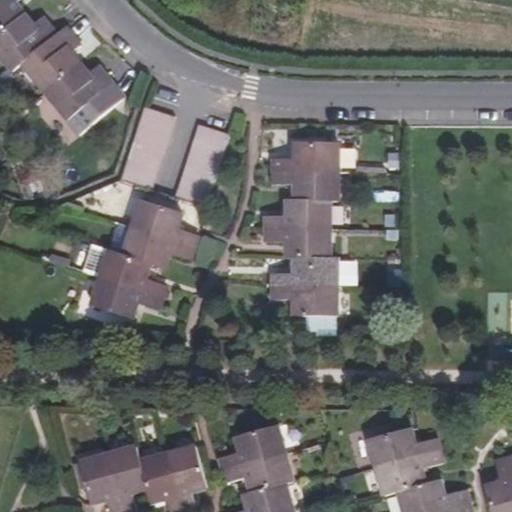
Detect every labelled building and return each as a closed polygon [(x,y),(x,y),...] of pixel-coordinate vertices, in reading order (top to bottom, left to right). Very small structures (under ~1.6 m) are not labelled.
[(0,0),(0,38),(26,18),(16,7),(24,0),(0,0)] [(26,18),(0,38),(0,55),(16,76),(25,66),(60,38),(44,20),(34,29),(26,18)] [(60,38),(25,66),(48,94),(84,67),(73,55),(83,48),(68,30),(60,38)] [(84,67),(48,94),(72,123),(115,88),(100,69),(91,76),(84,67)] [(177,119),(148,110),(123,184),(153,193),(177,119)] [(232,137),(202,127),(177,201),(208,210),(232,137)] [(277,174),(341,174),(341,144),(298,144),(297,162),(277,161),(277,174)] [(390,170),(400,170),(400,154),(389,154),(390,170)] [(36,170),(21,176),(29,197),(45,191),(36,170)] [(341,202),(341,174),(277,174),(277,187),(298,187),(297,201),(335,202),(341,202)] [(335,231),(335,202),(297,201),(291,201),(290,218),(269,218),(269,230),(335,231)] [(144,202),(136,228),(199,249),(202,237),(182,231),(186,215),(144,202)] [(199,249),(136,228),(127,256),(156,266),(168,270),(173,256),(193,262),(199,249)] [(335,261),(335,231),(269,230),(269,244),(291,245),(291,260),(298,260),(335,261)] [(156,266),(127,256),(113,252),(104,280),(166,300),(170,287),(150,280),(156,266)] [(341,261),(335,261),(298,260),(297,276),(276,275),(276,289),(341,290),(341,261)] [(166,300),(104,280),(95,307),(136,320),(142,306),(161,313),(166,300)] [(341,318),(341,290),(276,289),(276,301),(297,302),(297,318),(341,318)] [(222,459),(226,472),(287,454),(280,428),(239,437),(243,453),(222,459)] [(378,470),(440,453),(437,440),(416,445),(412,430),(370,441),(378,470)] [(198,448),(169,456),(183,511),(195,511),(197,511),(193,493),(207,489),(198,448)] [(149,490),(141,463),(139,449),(110,455),(125,511),(138,511),(133,494),(149,490)] [(399,493),(427,485),(423,471),(443,465),(440,453),(378,470),(385,497),(399,493)] [(250,479),(253,494),(286,485),(294,483),(287,454),(226,472),(229,484),(250,479)] [(125,511),(110,455),(81,463),(91,504),(109,500),(111,511),(125,511)] [(183,511),(169,456),(141,463),(149,490),(152,503),(168,499),(170,511),(183,511)] [(493,511),(511,511),(511,471),(509,460),(496,463),(502,484),(487,488),(493,511)] [(357,475),(341,480),(343,486),(358,481),(357,475)] [(441,481),(427,485),(399,493),(404,511),(444,511),(470,506),(467,492),(446,498),(441,481)] [(246,511),(294,511),(286,485),(253,494),(247,495),(251,511),(246,511)]
